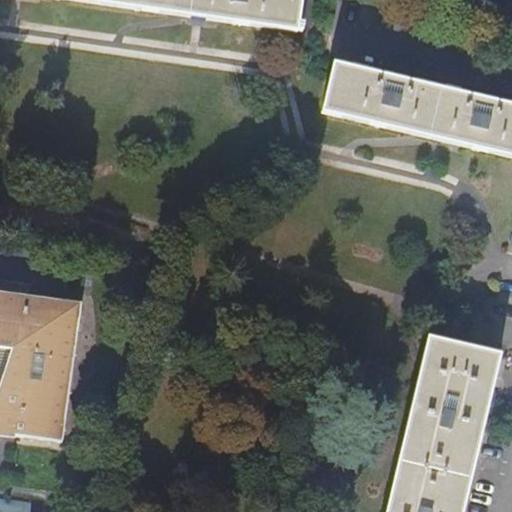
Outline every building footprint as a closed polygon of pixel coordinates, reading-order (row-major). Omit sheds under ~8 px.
[(300,0),(62,0),(296,34),(296,33),(302,33),(303,26),(297,25),(300,0)] [(511,158),(511,107),(333,65),(322,113),(511,158)] [(0,438),(46,445),(67,306),(0,295),(0,438)] [(440,511),(469,410),(481,360),(406,339),(364,511),(440,511)] [(0,511),(24,511),(26,503),(6,500),(0,499),(0,511)]
